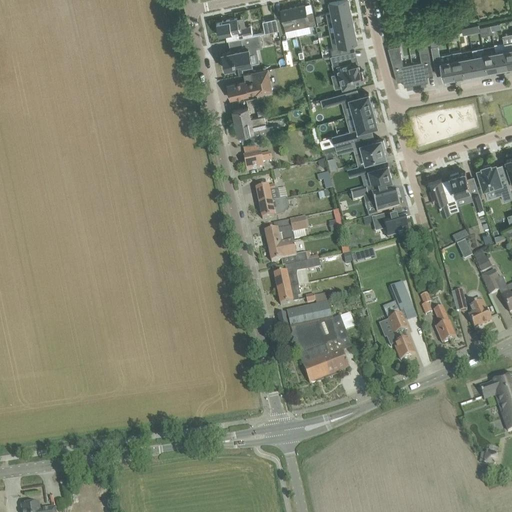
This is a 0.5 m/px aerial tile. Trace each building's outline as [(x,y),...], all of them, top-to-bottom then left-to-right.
[(328,0),(329,0),(332,12),(350,8),(348,0),(320,0),(321,2),(328,0)] [(305,4),(293,7),(298,27),(316,23),(313,12),(307,13),(305,4)] [(298,27),(293,7),(281,9),(285,30),(298,27)] [(334,22),(353,19),(351,8),(332,12),(334,22)] [(229,40),(241,37),(253,35),(251,26),(251,25),(239,28),(238,28),(236,18),(226,20),(226,21),(223,22),(223,20),(222,21),(222,22),(216,23),(218,33),(219,36),(225,34),(227,40),(229,40)] [(277,18),(263,21),(265,33),(279,30),(277,18)] [(334,22),(336,33),(355,29),(353,19),(334,22)] [(469,34),(478,32),(476,25),(468,27),(469,34)] [(480,27),(480,31),(481,36),(489,34),(488,25),(480,27)] [(355,29),(336,33),(338,45),(357,41),(355,29)] [(450,41),(459,39),(457,32),(449,33),(450,41)] [(262,47),(260,34),(253,35),(241,37),(243,46),(245,45),(245,48),(223,53),(224,60),(223,61),(224,68),(226,67),(226,69),(236,67),(236,69),(243,68),(242,66),(252,64),(249,49),(262,47)] [(421,61),(412,63),(416,84),(417,84),(417,83),(423,82),(428,81),(427,75),(433,74),(427,40),(418,41),(421,61)] [(431,45),(434,60),(441,59),(438,44),(431,45)] [(400,45),(388,47),(397,81),(403,80),(404,86),(409,85),(415,84),(416,84),(412,63),(403,64),(400,45)] [(340,47),(331,49),(332,55),(341,53),(340,47)] [(474,55),(473,55),(476,72),(487,70),(484,53),(482,47),(472,49),(474,55)] [(509,66),(505,49),(494,51),(498,68),(509,66)] [(487,70),(498,68),(494,51),(484,53),(487,70)] [(348,52),(331,55),(333,64),(335,74),(332,75),(336,88),(343,86),(355,83),(355,81),(365,79),(364,76),(366,76),(364,70),(363,70),(362,68),(360,69),(359,64),(357,64),(357,63),(351,65),(348,52)] [(465,74),(476,72),(473,55),(462,57),(465,74)] [(462,57),(451,59),(454,76),(465,74),(462,57)] [(443,79),(454,76),(451,59),(440,61),(443,79)] [(245,81),(238,83),(228,85),(231,98),(241,96),(243,95),(248,94),(256,92),(256,93),(272,90),(268,69),(244,74),(245,81)] [(321,99),(323,105),(347,99),(345,92),(321,99)] [(371,101),(369,93),(349,98),(354,114),(375,109),(372,101),(371,101)] [(236,122),(251,119),(249,107),(243,108),(233,110),(236,122)] [(358,131),(378,126),(375,117),(377,117),(375,109),(354,114),(358,131)] [(253,126),(266,123),(264,116),(259,117),(236,122),(239,134),(254,131),(253,126)] [(332,136),(335,145),(352,140),(358,138),(356,129),(332,136)] [(366,162),(386,156),(384,149),(386,148),(384,140),(382,140),(381,138),(356,145),(358,152),(363,151),(366,162)] [(352,140),(335,145),(337,153),(354,149),(352,140)] [(261,154),(244,158),(246,171),(264,167),(263,162),(271,160),(270,154),(261,156),(261,154)] [(335,161),(328,162),(330,172),(338,170),(335,161)] [(348,168),(350,175),(367,170),(365,163),(348,168)] [(369,168),(373,185),(392,180),(388,163),(369,168)] [(496,191),(500,190),(504,201),(511,198),(511,193),(506,175),(500,177),(496,164),(491,165),(490,164),(483,166),(483,168),(478,169),(479,171),(477,172),(479,180),(481,179),(484,188),(485,187),(486,191),(495,188),(496,191)] [(458,172),(450,174),(451,176),(449,176),(452,186),(456,197),(472,192),(465,171),(459,173),(458,172)] [(328,173),(317,176),(318,182),(323,181),(325,190),(332,189),(328,173)] [(428,181),(431,192),(429,193),(432,203),(446,199),(449,210),(459,207),(458,204),(456,197),(452,186),(444,188),(442,181),(441,177),(428,181)] [(269,187),(256,190),(259,205),(278,201),(281,200),(278,189),(275,189),(275,186),(269,187)] [(366,188),(350,192),(353,201),(368,197),(366,188)] [(379,193),(372,195),(377,214),(400,208),(398,198),(399,197),(397,191),(396,191),(395,189),(386,191),(379,193)] [(476,209),(484,207),(479,192),(472,195),(476,209)] [(278,201),(259,205),(263,220),(272,218),(275,217),(281,215),(284,215),(281,200),(278,201)] [(395,213),(374,218),(376,225),(384,223),(386,230),(388,238),(409,232),(405,219),(404,220),(398,221),(395,213)] [(291,227),(293,233),(307,230),(304,217),(286,221),(287,228),(291,227)] [(292,233),(293,233),(291,227),(287,228),(265,232),(268,247),(294,242),(292,233)] [(455,245),(466,240),(468,238),(465,231),(452,238),(455,245)] [(505,237),(494,241),(496,247),(507,242),(505,237)] [(457,245),(459,250),(467,246),(465,241),(457,245)] [(296,251),(294,242),(268,247),(272,262),(277,261),(284,260),(294,258),(297,257),(297,256),(294,257),(293,252),(296,251)] [(472,256),(481,273),(491,268),(483,250),(472,256)] [(363,252),(354,255),(357,263),(366,261),(363,252)] [(350,253),(344,255),(345,263),(352,262),(350,253)] [(297,257),(294,258),(295,265),(296,264),(308,262),(306,254),(297,256),(297,257)] [(296,264),(298,273),(320,268),(318,260),(308,262),(296,264)] [(277,291),(289,289),(298,287),(298,286),(299,286),(295,271),(274,275),(277,291)] [(483,276),(482,277),(490,295),(499,291),(504,300),(505,304),(510,313),(511,311),(511,295),(511,296),(509,291),(503,279),(499,280),(495,271),(493,272),(483,276)] [(408,330),(402,315),(401,315),(399,312),(413,307),(403,283),(389,288),(398,310),(393,312),(395,317),(388,320),(388,321),(379,325),(385,339),(387,338),(391,347),(395,345),(401,361),(416,355),(415,355),(413,355),(411,350),(413,349),(409,339),(408,339),(405,331),(408,330)] [(281,306),(290,303),(293,303),(299,301),(298,297),(300,297),(298,287),(289,289),(277,291),(281,306)] [(459,312),(467,310),(462,290),(454,292),(459,312)] [(456,313),(459,312),(454,292),(451,293),(456,313)] [(316,302),(317,305),(327,303),(325,294),(315,297),(316,302)] [(426,315),(432,312),(429,304),(431,303),(427,294),(420,297),(424,305),(422,306),(426,315)] [(316,302),(315,297),(314,295),(306,297),(307,303),(316,302)] [(492,321),(488,312),(486,308),(483,301),(481,302),(480,299),(469,303),(471,307),(469,308),(472,314),(468,316),(470,320),(475,329),(492,321)] [(317,305),(308,307),(287,312),(291,329),(292,334),(290,337),(294,339),(292,343),(296,345),(294,348),(297,350),(310,384),(349,369),(336,334),(328,303),(317,305)] [(449,323),(442,307),(434,311),(441,326),(436,328),(442,344),(456,338),(449,322),(449,323)] [(280,328),(288,326),(285,313),(278,315),(280,328)] [(491,384),(480,388),(484,399),(495,395),(508,432),(511,430),(511,375),(491,383),(491,384)] [(495,467),(495,453),(480,453),(481,467),(495,467)]
